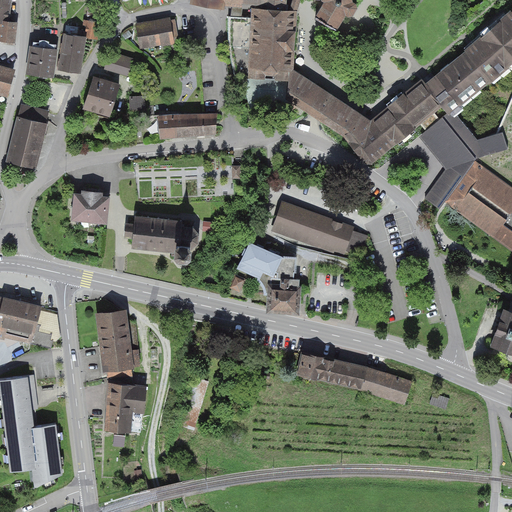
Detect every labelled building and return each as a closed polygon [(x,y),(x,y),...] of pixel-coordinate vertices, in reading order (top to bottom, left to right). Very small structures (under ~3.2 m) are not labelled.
[(10,0),(0,0),(0,21),(1,22),(0,28),(0,39),(11,40),(11,43),(14,43),(16,23),(8,21),(10,0)] [(193,0),(193,2),(223,7),(224,0),(263,3),(263,9),(253,8),(253,17),(229,16),(229,47),(237,85),(248,86),(248,94),(252,107),(283,110),(288,105),(293,98),(289,96),(290,91),(300,75),(292,70),(295,8),(284,7),(284,0),(193,0)] [(322,0),(325,2),(316,17),(337,30),(346,14),(349,16),(353,15),(357,8),(356,3),(353,1),(352,0),(322,0)] [(511,12),(435,77),(431,72),(371,121),(300,75),(290,91),(289,96),(293,98),(288,105),(301,114),(305,109),(347,135),(372,165),(383,155),(421,123),(434,111),(443,105),(449,112),(453,109),(511,59),(511,12)] [(171,20),(137,25),(141,47),(174,41),(171,20)] [(86,36),(97,38),(99,22),(88,21),(86,36)] [(85,36),(67,33),(61,68),(79,71),(85,36)] [(32,45),(28,73),(52,76),(56,44),(49,43),(48,48),(32,45)] [(132,62),(109,55),(106,67),(124,72),(135,75),(136,66),(132,62)] [(0,95),(7,97),(16,69),(0,64),(0,95)] [(100,80),(94,78),(85,106),(111,114),(120,86),(112,84),(113,81),(101,77),(100,80)] [(143,97),(131,97),(132,113),(146,112),(143,97)] [(511,99),(497,134),(503,132),(509,148),(475,159),(511,186),(511,212),(511,213),(511,99)] [(52,112),(19,105),(6,160),(39,168),(52,112)] [(427,130),(426,132),(453,164),(426,198),(440,208),(445,200),(475,159),(509,148),(503,132),(497,134),(478,140),(453,109),(440,119),(434,111),(421,123),(427,130)] [(181,114),(162,115),(163,137),(216,132),(218,114),(181,116),(181,114)] [(511,213),(511,212),(511,186),(475,159),(445,200),(511,248),(511,213)] [(241,165),(233,165),(234,178),(241,177),(241,165)] [(83,194),(76,193),(73,218),(106,222),(109,197),(101,196),(102,192),(84,190),(83,194)] [(353,228),(283,203),(275,226),(345,251),(346,248),(360,254),(366,235),(352,230),(353,228)] [(193,226),(192,228),(181,227),(181,222),(183,221),(182,220),(180,221),(170,220),(170,219),(168,218),(168,220),(160,219),(160,217),(158,217),(158,219),(149,218),(150,216),(148,216),(148,218),(138,217),(136,215),(135,216),(136,218),(136,225),(127,224),(126,237),(135,238),(134,244),(132,246),(133,247),(135,246),(145,247),(145,248),(146,248),(147,247),(155,248),(155,249),(157,250),(157,248),(165,249),(165,250),(167,251),(167,249),(173,250),(172,255),(175,255),(175,257),(177,257),(177,259),(180,263),(184,263),(188,260),(188,258),(190,258),(190,247),(191,248),(193,247),(192,245),(196,242),(198,243),(199,241),(197,241),(198,234),(200,233),(199,232),(198,233),(194,229),(195,227),(193,226)] [(214,223),(205,222),(204,230),(213,231),(214,223)] [(240,267),(260,276),(260,279),(263,283),(265,288),(267,293),(271,293),(269,310),(298,312),(300,279),(295,278),(297,257),(279,256),(275,254),(276,251),(270,248),(269,251),(263,248),(264,245),(258,243),(257,245),(251,243),(248,249),(246,247),(242,253),(246,255),(240,267)] [(245,279),(236,275),(231,287),(240,291),(245,279)] [(47,308),(0,295),(0,337),(37,347),(47,308)] [(511,312),(506,310),(494,342),(511,348),(511,312)] [(127,311),(98,315),(105,372),(134,368),(127,311)] [(374,368),(308,352),(301,374),(368,390),(366,396),(408,407),(417,382),(374,368)] [(35,376),(5,379),(15,472),(37,471),(39,486),(69,476),(63,423),(41,426),(35,376)] [(197,429),(209,380),(196,376),(183,425),(197,429)] [(148,386),(111,382),(106,431),(138,434),(140,411),(146,412),(148,386)]
